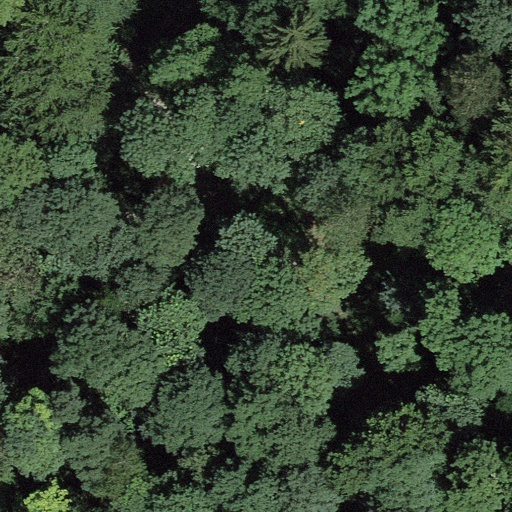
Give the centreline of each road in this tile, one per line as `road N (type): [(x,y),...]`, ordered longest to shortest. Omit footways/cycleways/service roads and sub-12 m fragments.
road 1 (track): [(472,511),(402,398),(307,284),(218,206),(179,191)]
road 2 (track): [(0,274),(165,210),(179,191),(140,71)]
road 3 (track): [(182,0),(140,71),(0,135)]
